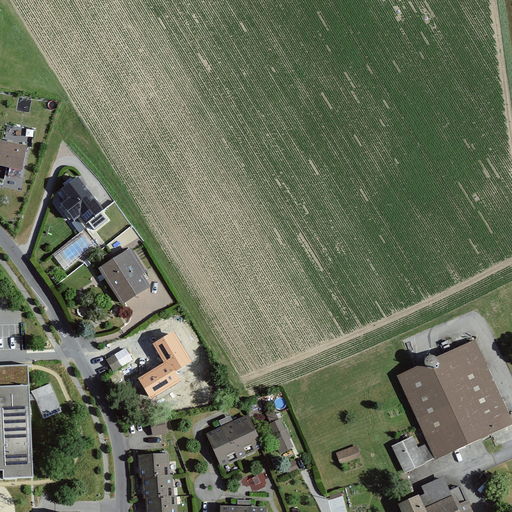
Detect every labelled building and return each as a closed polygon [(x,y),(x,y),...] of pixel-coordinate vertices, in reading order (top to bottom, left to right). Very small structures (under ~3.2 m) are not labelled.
[(27,145),(0,139),(0,165),(22,170),(27,145)] [(64,200),(58,204),(73,224),(81,219),(86,226),(89,223),(95,231),(107,222),(101,214),(103,212),(78,178),(58,192),(64,200)] [(131,248),(98,268),(122,305),(151,287),(143,274),(146,272),(131,248)] [(174,331),(152,344),(164,363),(138,378),(150,399),(181,381),(175,371),(192,361),(174,331)] [(414,367),(397,376),(428,443),(435,459),(435,460),(511,424),(511,420),(475,340),(414,367)] [(106,359),(113,372),(133,360),(125,348),(106,359)] [(4,480),(33,478),(30,400),(30,394),(30,392),(29,387),(28,366),(0,366),(0,471),(3,472),(4,480)] [(35,390),(32,392),(33,394),(30,394),(30,400),(35,400),(44,420),(62,412),(50,384),(37,389),(35,390)] [(221,426),(206,433),(220,465),(221,466),(228,463),(229,464),(238,460),(257,452),(256,451),(262,448),(263,447),(249,414),(247,415),(238,419),(233,421),(221,426)] [(230,416),(219,421),(221,426),(233,421),(232,419),(230,416)] [(150,422),(153,437),(162,435),(168,434),(165,419),(150,422)] [(280,419),(269,424),(276,439),(273,441),(280,455),(293,449),(280,419)] [(391,446),(404,474),(405,473),(426,464),(426,463),(435,459),(428,443),(418,447),(413,436),(391,446)] [(357,445),(336,453),(340,465),(362,457),(357,445)] [(147,455),(138,456),(140,478),(142,478),(171,476),(169,454),(147,455)] [(288,474),(298,469),(294,460),(283,465),(288,474)] [(171,476),(142,478),(143,499),(145,499),(175,497),(173,477),(173,475),(171,476)] [(402,511),(473,511),(468,500),(466,501),(460,486),(450,490),(443,476),(421,486),(425,494),(420,496),(419,494),(415,497),(398,504),(402,511)] [(145,499),(146,511),(178,511),(177,496),(175,497),(145,499)]
